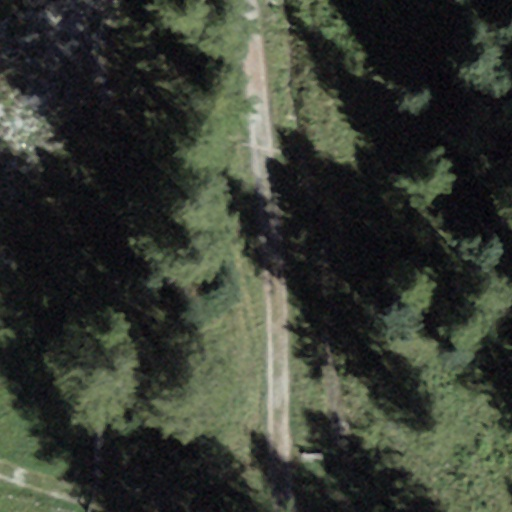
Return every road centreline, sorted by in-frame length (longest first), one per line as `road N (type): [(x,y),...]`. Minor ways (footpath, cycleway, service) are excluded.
road 1 (track): [(244,0),(288,511)]
road 2 (track): [(134,511),(0,464)]
